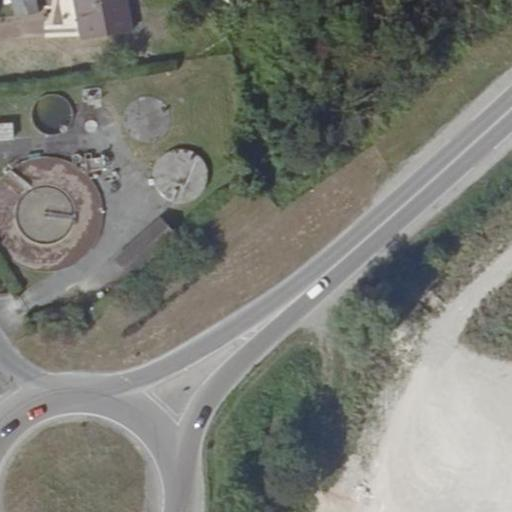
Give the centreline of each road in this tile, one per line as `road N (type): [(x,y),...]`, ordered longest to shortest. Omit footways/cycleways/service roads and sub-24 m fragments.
road 1 (secondary): [(183,475),(233,370),(506,113)]
road 2 (secondary): [(506,113),(260,319),(118,403)]
road 3 (track): [(511,263),(466,305),(402,415),(385,511)]
